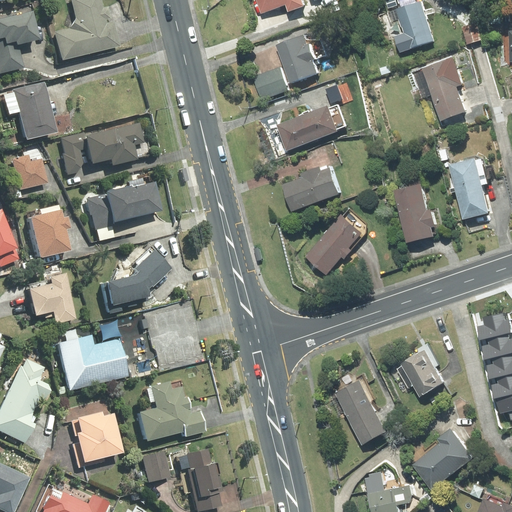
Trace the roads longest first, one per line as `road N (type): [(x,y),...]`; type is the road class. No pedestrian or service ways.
road 1 (secondary): [(169,0),(256,350)]
road 2 (residential): [(511,266),(256,350)]
road 3 (secondary): [(256,350),(298,511)]
